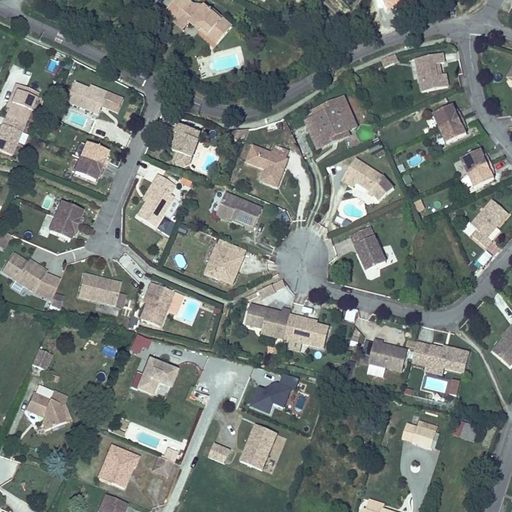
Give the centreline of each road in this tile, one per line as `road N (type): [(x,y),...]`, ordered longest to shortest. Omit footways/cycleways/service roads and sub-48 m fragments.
road 1 (unclassified): [(163,88),(218,110),(250,109),(401,33),(470,24)]
road 2 (residential): [(309,275),(324,291),(437,318),(463,308),(511,253)]
road 3 (unclassified): [(0,10),(163,88)]
road 4 (residential): [(105,241),(163,88)]
road 5 (residential): [(511,148),(482,108),(470,24)]
